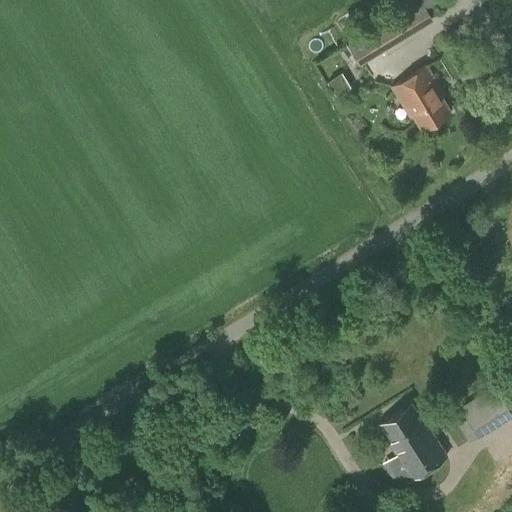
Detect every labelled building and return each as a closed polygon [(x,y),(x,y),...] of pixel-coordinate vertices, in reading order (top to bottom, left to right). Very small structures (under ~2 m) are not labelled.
[(359,65),(433,21),(420,0),(415,0),(345,42),(359,65)] [(448,31),(443,34),(449,43),(454,40),(448,31)] [(421,126),(449,110),(437,90),(439,89),(426,67),(394,86),(411,115),(414,114),(421,126)] [(479,437),(511,416),(511,411),(494,384),(459,406),(479,437)] [(426,428),(411,403),(381,422),(390,438),(388,439),(412,476),(446,455),(428,427),(426,428)] [(24,511),(18,501),(2,511),(24,511)]
